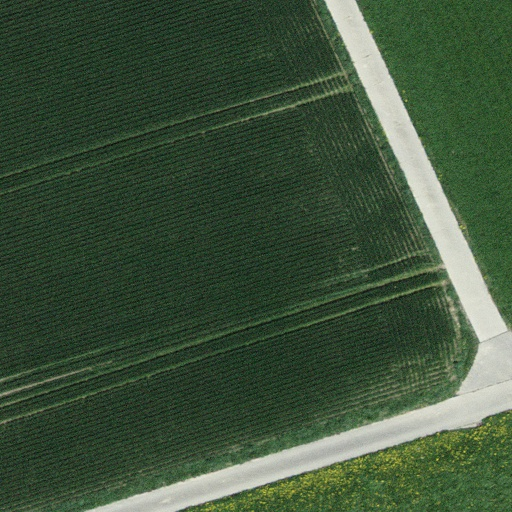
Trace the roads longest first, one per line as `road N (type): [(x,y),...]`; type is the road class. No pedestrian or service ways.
road 1 (track): [(511,381),(340,0)]
road 2 (track): [(511,393),(127,511)]
